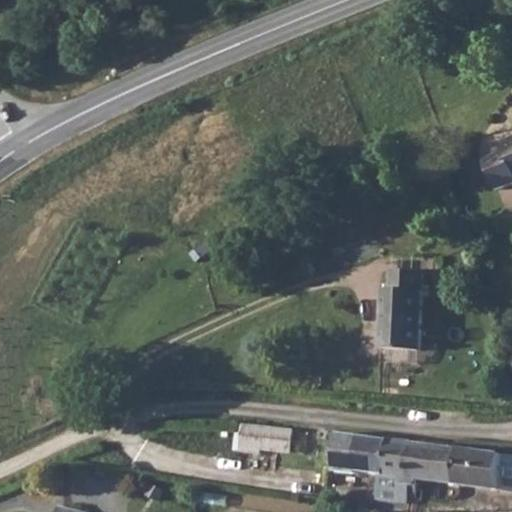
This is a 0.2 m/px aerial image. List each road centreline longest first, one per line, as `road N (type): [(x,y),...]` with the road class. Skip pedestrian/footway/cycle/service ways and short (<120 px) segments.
road 1 (unclassified): [(0,473),(109,424),(160,413),(260,410),(511,429)]
road 2 (secondary): [(344,0),(140,82),(22,145)]
